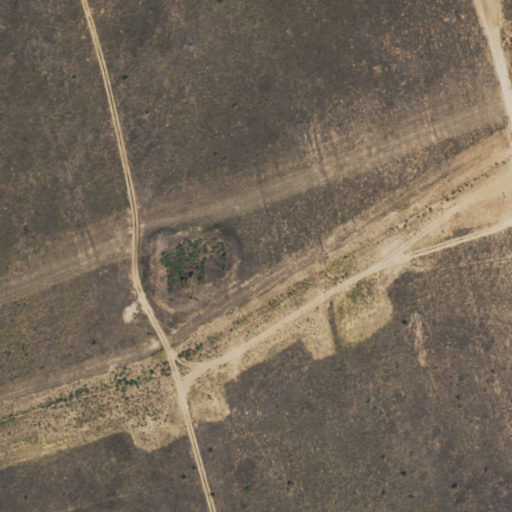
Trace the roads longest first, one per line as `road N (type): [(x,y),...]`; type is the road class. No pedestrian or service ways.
road 1 (track): [(511,276),(214,354),(149,395),(156,511)]
road 2 (track): [(511,130),(480,0)]
